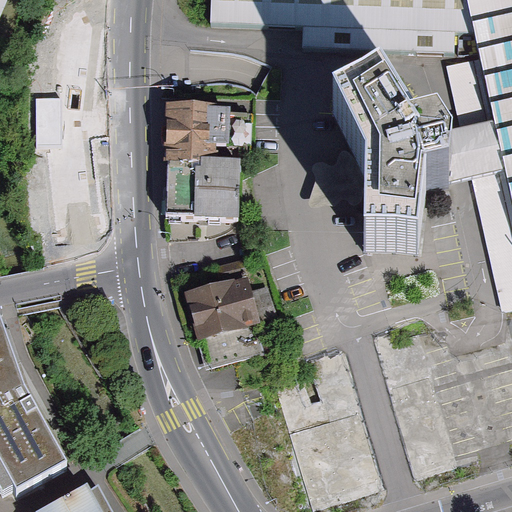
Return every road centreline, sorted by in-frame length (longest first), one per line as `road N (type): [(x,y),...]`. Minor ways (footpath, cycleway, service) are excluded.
road 1 (primary): [(132,0),(138,268)]
road 2 (primary): [(138,268),(168,385),(237,511)]
road 3 (residential): [(138,268),(0,295)]
